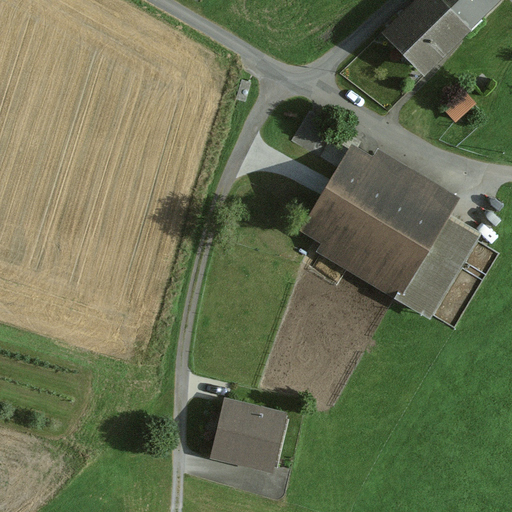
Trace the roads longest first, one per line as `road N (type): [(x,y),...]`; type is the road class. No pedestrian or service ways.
road 1 (track): [(176,511),(190,297),(228,177),(292,83)]
road 2 (track): [(292,83),(420,160),(511,177)]
road 3 (track): [(151,0),(292,83)]
